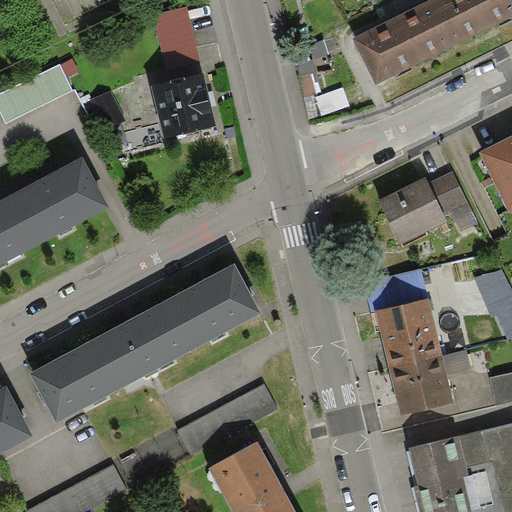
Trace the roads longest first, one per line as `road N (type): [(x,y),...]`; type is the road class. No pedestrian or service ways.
road 1 (tertiary): [(290,172),(367,511)]
road 2 (residential): [(290,172),(0,334)]
road 3 (residential): [(511,63),(290,172)]
road 4 (tertiary): [(246,0),(290,172)]
